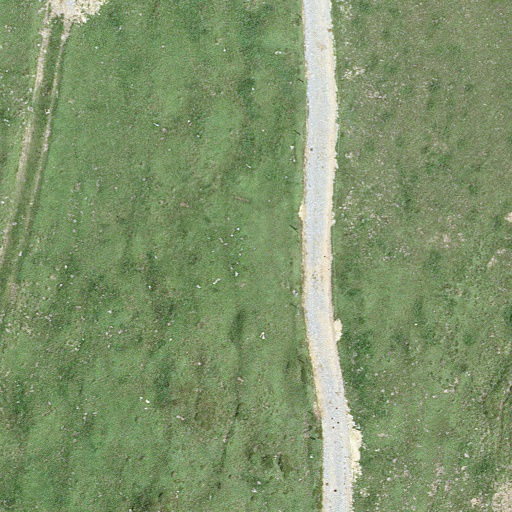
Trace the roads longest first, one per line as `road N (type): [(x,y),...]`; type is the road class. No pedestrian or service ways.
road 1 (track): [(299,0),(299,312),(328,455),(329,511)]
road 2 (track): [(0,276),(45,107),(61,0)]
